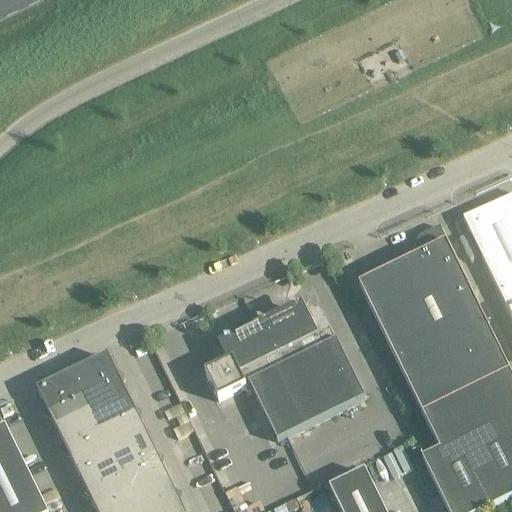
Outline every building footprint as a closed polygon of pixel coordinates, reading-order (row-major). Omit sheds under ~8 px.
[(511,199),(463,221),(482,261),(511,245),(511,199)] [(439,228),(420,238),(421,241),(419,250),(405,256),(408,263),(359,288),(440,453),(422,462),(446,511),(489,511),(511,501),(511,380),(456,265),(457,264),(439,228)] [(511,313),(511,245),(482,261),(509,315),(511,313)] [(302,313),(258,334),(284,368),(324,348),(319,338),(321,337),(321,336),(314,339),(302,313)] [(284,368),(258,334),(220,353),(221,354),(225,352),(231,364),(205,376),(218,404),(245,390),(247,396),(246,396),(247,397),(253,394),(277,444),(297,435),(282,405),(268,376),(284,368)] [(336,342),(324,348),(284,368),(268,376),(282,405),(351,372),(336,342)] [(107,359),(71,376),(82,397),(117,379),(107,359)] [(365,401),(351,372),(282,405),(297,435),(365,401)] [(82,397),(71,376),(37,393),(47,414),(82,397)] [(127,399),(117,379),(82,397),(91,417),(127,399)] [(91,417),(82,397),(47,414),(57,434),(91,417)] [(137,420),(127,399),(91,417),(101,437),(137,420)] [(101,437),(91,417),(57,434),(67,454),(101,437)] [(147,440),(137,420),(101,437),(111,458),(147,440)] [(0,511),(45,511),(5,431),(0,433),(0,511)] [(111,458),(101,437),(67,454),(77,475),(111,458)] [(157,461),(147,440),(111,458),(121,478),(157,461)] [(392,455),(382,460),(393,482),(403,477),(392,455)] [(121,478),(111,458),(77,475),(87,495),(121,478)] [(167,481),(157,461),(121,478),(131,498),(167,481)] [(383,511),(365,473),(329,490),(339,511),(383,511)] [(103,511),(131,498),(121,478),(87,495),(95,511),(103,511)] [(155,511),(177,501),(167,481),(131,498),(138,511),(155,511)] [(138,511),(131,498),(103,511),(138,511)] [(182,511),(177,501),(155,511),(182,511)] [(295,502),(275,511),(296,511),(299,511),(295,502)]
